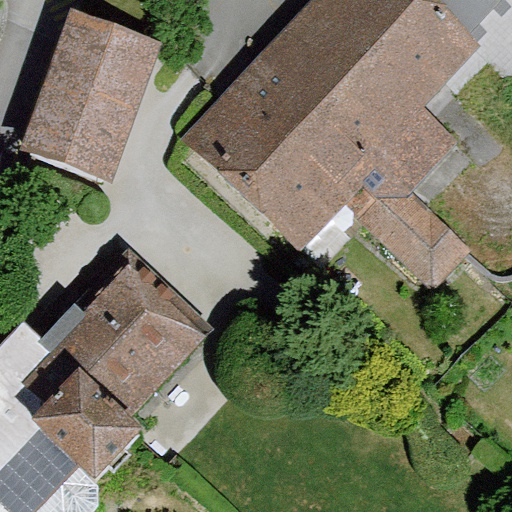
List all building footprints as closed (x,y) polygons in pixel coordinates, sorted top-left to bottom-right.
[(511,0),(327,0),(260,75),(405,206),(456,149),(424,120),(481,56),(471,47),(511,1),(511,0)] [(144,53),(70,29),(26,164),(115,193),(129,150),(114,145),(144,53)] [(260,75),(191,152),(305,255),(341,214),(437,301),(470,265),(405,206),(260,75)] [(123,270),(42,356),(126,435),(207,349),(123,270)] [(105,511),(102,494),(143,451),(126,435),(42,356),(24,339),(0,363),(0,506),(6,511),(105,511)]
